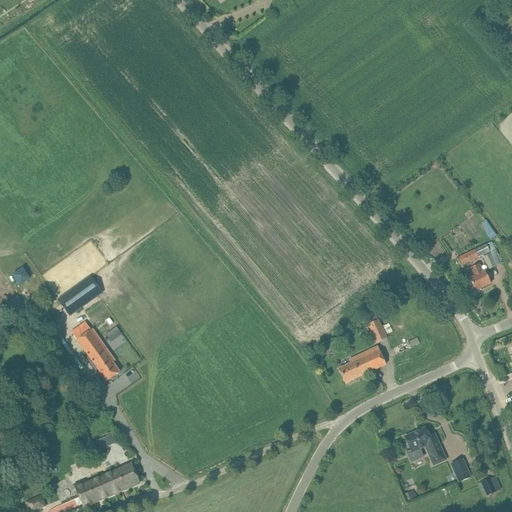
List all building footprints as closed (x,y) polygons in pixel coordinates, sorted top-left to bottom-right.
[(485,133),(496,125),(493,120),(481,127),(485,133)] [(492,240),(498,235),(487,220),(481,224),(492,240)] [(459,258),(462,265),(482,255),(489,269),(502,263),(491,242),(459,258)] [(475,291),(491,283),(485,271),(483,272),(478,264),(471,268),(475,276),(469,279),(475,291)] [(92,279),(60,302),(71,318),(104,295),(92,279)] [(400,295),(406,290),(403,285),(397,290),(400,295)] [(81,312),(87,321),(95,316),(88,307),(81,312)] [(387,338),(378,320),(367,325),(376,343),(387,338)] [(84,328),(74,335),(77,340),(106,381),(120,372),(113,363),(115,361),(92,329),(87,333),(84,328)] [(116,328),(106,335),(111,342),(121,335),(116,328)] [(378,347),(368,351),(349,360),(350,362),(338,368),(345,384),(386,365),(378,347)] [(445,460),(442,452),(434,434),(428,437),(425,428),(405,437),(412,454),(425,448),(432,466),(445,460)] [(100,451),(118,443),(115,436),(97,443),(100,451)] [(470,477),(462,459),(451,464),(459,482),(470,477)] [(132,466),(90,483),(79,488),(87,507),(140,485),(132,466)] [(481,481),(487,495),(496,491),(490,478),(481,481)] [(27,511),(30,511),(47,508),(44,495),(24,500),(27,511)]
